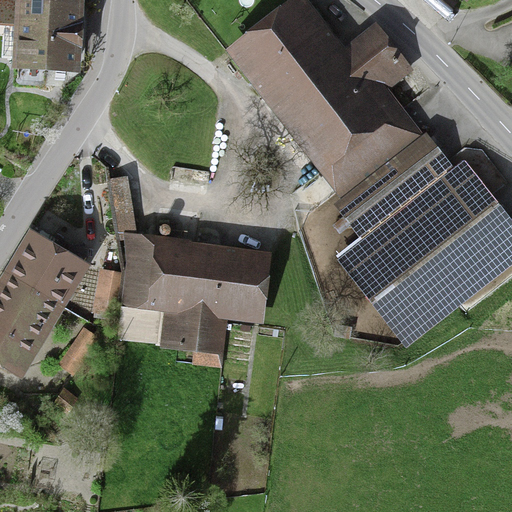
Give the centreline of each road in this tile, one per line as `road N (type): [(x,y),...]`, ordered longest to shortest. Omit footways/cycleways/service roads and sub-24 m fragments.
road 1 (residential): [(0,243),(109,78),(123,0)]
road 2 (tertiary): [(511,134),(375,0)]
